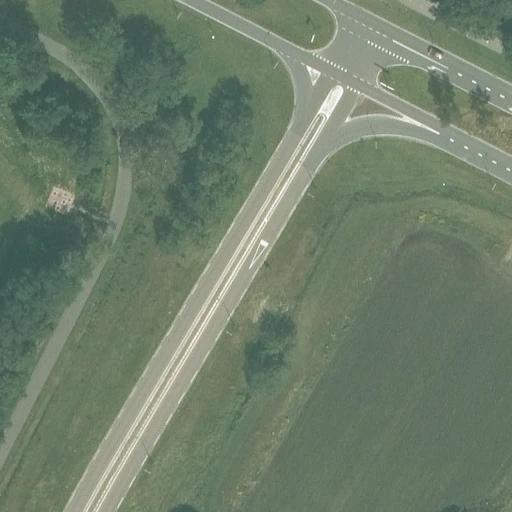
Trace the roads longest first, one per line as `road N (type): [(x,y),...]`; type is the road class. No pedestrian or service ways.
road 1 (unclassified): [(0,452),(114,226),(125,170),(111,106),(80,67),(0,23)]
road 2 (primary): [(332,74),(70,511)]
road 3 (primary): [(106,511),(319,152)]
road 4 (tertiary): [(189,0),(332,74)]
road 5 (primary): [(511,96),(374,25)]
road 6 (primary): [(319,152),(364,128),(445,131)]
